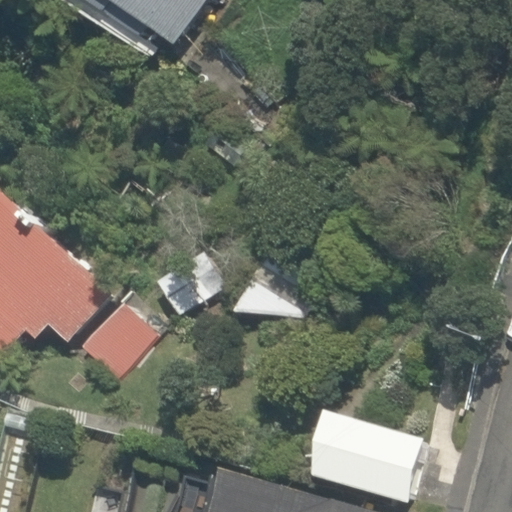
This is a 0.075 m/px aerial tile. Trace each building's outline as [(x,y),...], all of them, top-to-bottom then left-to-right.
[(212,0),(90,0),(175,57),(212,0)] [(114,395),(171,325),(4,187),(0,191),(0,390),(44,337),(114,395)] [(333,269),(266,232),(229,298),(296,336),(333,269)] [(423,439),(314,412),(297,482),(406,509),(423,439)] [(361,511),(219,473),(208,511),(361,511)]
